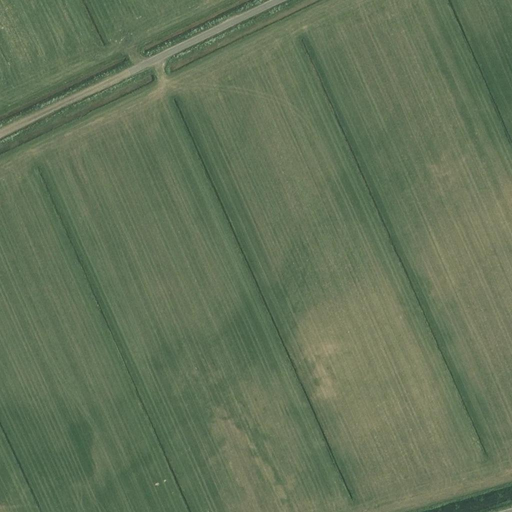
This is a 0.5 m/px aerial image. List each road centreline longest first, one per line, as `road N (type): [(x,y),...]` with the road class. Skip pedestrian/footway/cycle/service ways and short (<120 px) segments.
road 1 (unclassified): [(130,71),(278,0)]
road 2 (track): [(0,134),(130,71)]
